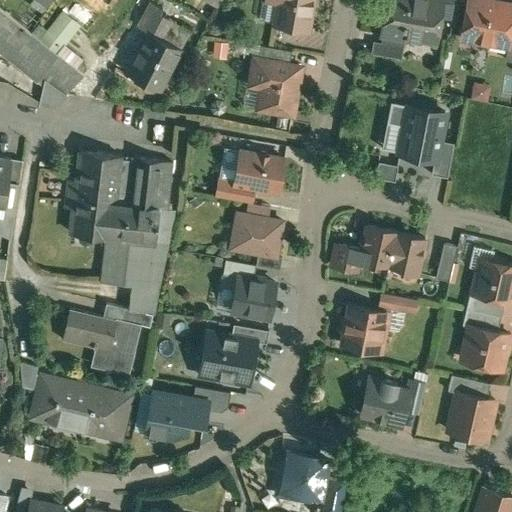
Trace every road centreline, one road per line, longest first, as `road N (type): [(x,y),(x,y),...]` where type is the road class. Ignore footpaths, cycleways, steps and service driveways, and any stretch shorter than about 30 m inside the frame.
road 1 (residential): [(277,410),(228,453),(143,484),(103,486),(0,463)]
road 2 (residential): [(277,410),(314,428),(499,464),(511,412)]
road 3 (residential): [(314,192),(310,312),(300,361),(277,410)]
road 4 (residential): [(511,233),(314,192)]
road 5 (residential): [(351,0),(314,192)]
road 6 (residential): [(0,115),(141,130)]
